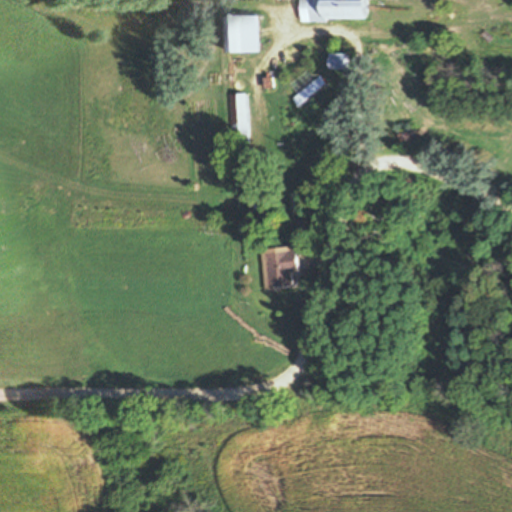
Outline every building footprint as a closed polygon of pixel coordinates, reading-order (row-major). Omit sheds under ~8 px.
[(303,0),(304,22),(373,22),(373,0),(303,0)] [(263,17),(229,17),(229,54),(263,54),(263,17)] [(349,71),(349,56),(332,56),(332,71),(349,71)] [(249,95),(231,95),(231,134),(249,134),(249,95)] [(417,143),(417,134),(401,134),(401,143),(417,143)] [(298,286),(297,273),(303,272),(300,250),(269,253),(273,288),(298,286)]
